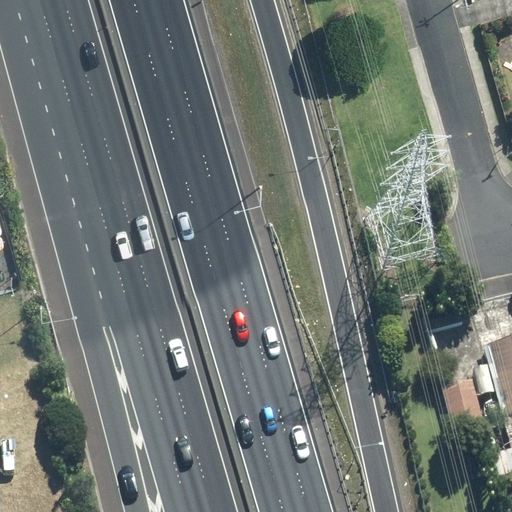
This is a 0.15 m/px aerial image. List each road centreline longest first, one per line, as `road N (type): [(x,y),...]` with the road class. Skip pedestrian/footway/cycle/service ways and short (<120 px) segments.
road 1 (motorway): [(135,0),(283,511)]
road 2 (motorway): [(262,0),(387,511)]
road 3 (motorway): [(213,511),(81,57)]
road 4 (motorway): [(131,511),(92,333),(81,57)]
road 5 (residential): [(428,0),(493,242),(511,238)]
